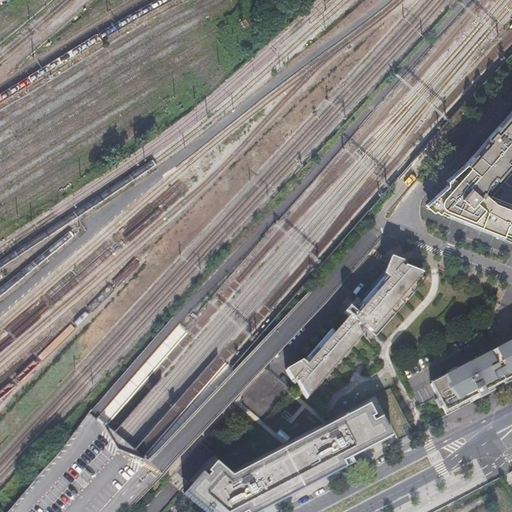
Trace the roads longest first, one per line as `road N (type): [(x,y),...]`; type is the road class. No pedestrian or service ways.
road 1 (residential): [(511,278),(389,229),(511,90)]
road 2 (tertiary): [(493,423),(307,511)]
road 3 (tertiary): [(355,511),(441,468),(493,423)]
